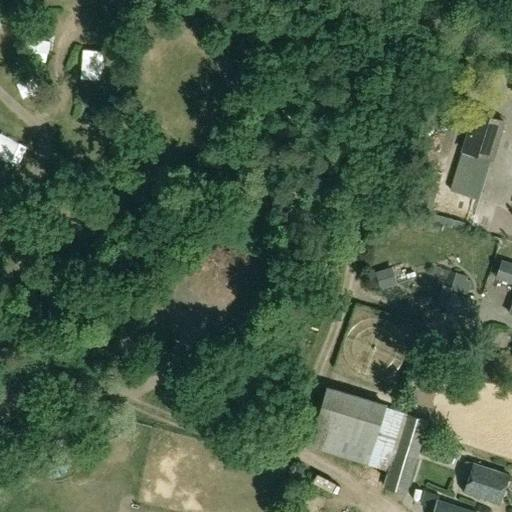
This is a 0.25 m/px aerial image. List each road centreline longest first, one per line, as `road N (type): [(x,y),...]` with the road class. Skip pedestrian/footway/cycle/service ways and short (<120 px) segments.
road 1 (unclassified): [(0,339),(77,303),(133,264),(290,97)]
road 2 (unclassified): [(290,97),(405,27)]
road 3 (unclassified): [(405,27),(287,0)]
